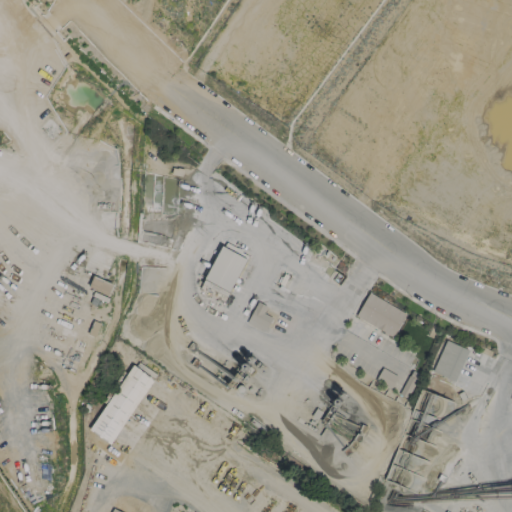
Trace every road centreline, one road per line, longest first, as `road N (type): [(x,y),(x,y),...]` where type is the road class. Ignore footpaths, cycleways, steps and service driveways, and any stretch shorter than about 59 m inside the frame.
road 1 (residential): [(511,321),(426,279),(169,86)]
road 2 (track): [(59,0),(169,86)]
